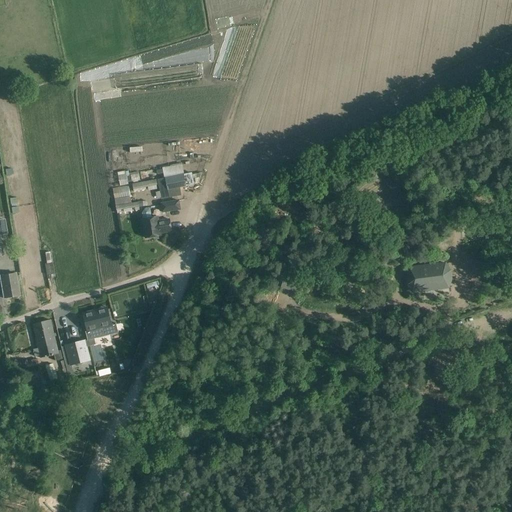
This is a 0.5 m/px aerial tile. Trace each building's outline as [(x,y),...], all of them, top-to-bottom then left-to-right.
[(192,173),(184,175),(186,186),(199,183),(202,175),(201,173),(193,175),(192,173)] [(126,174),(118,175),(120,186),(128,184),(126,174)] [(186,186),(184,175),(158,180),(162,199),(182,195),(180,187),(186,186)] [(157,185),(156,180),(133,184),(134,189),(157,185)] [(115,200),(131,197),(129,187),(113,189),(115,200)] [(116,206),(117,211),(147,206),(147,201),(138,203),(116,206)] [(180,209),(179,201),(161,203),(163,212),(180,209)] [(142,214),(146,238),(161,236),(161,233),(172,232),(170,219),(159,221),(158,217),(151,218),(150,208),(146,209),(142,214)] [(262,219),(257,223),(262,229),(267,226),(262,219)] [(54,274),(53,263),(46,264),(47,275),(54,274)] [(450,283),(451,283),(450,283),(452,279),(450,274),(449,267),(448,267),(448,266),(446,263),(410,268),(406,276),(407,285),(413,292),(448,287),(450,283)] [(0,276),(0,279),(3,299),(19,296),(15,274),(0,276)] [(308,293),(311,286),(296,281),(293,288),(308,293)] [(94,311),(83,313),(88,331),(86,332),(88,340),(111,335),(119,333),(116,324),(112,325),(107,309),(94,313),(94,311)] [(51,320),(33,324),(35,334),(39,349),(34,350),(36,356),(41,355),(41,358),(55,355),(56,361),(63,359),(61,350),(58,351),(57,344),(53,330),(51,320)] [(66,346),(71,365),(90,360),(85,341),(66,346)] [(28,361),(29,367),(39,365),(38,359),(28,361)] [(53,364),(46,366),(50,380),(57,378),(53,364)]
